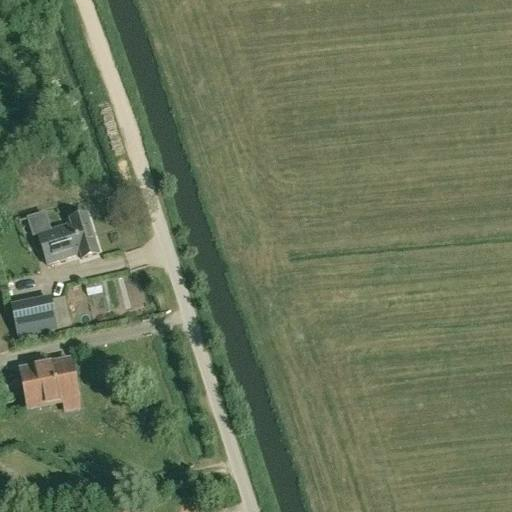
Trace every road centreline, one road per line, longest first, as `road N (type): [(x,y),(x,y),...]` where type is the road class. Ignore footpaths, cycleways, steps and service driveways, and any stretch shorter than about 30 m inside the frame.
road 1 (unclassified): [(248,511),(145,190)]
road 2 (track): [(145,190),(79,0)]
